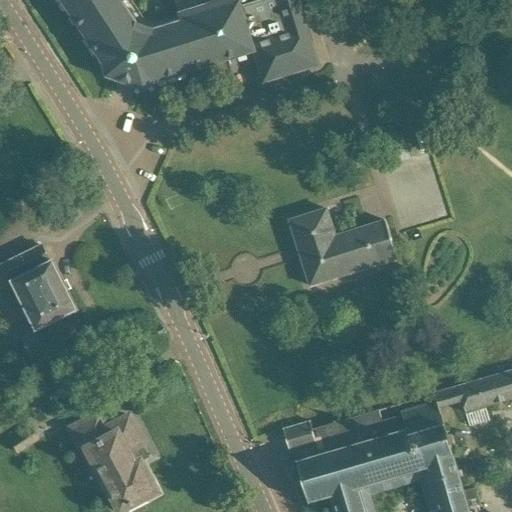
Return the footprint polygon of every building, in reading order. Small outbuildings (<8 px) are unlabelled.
[(156,84),(248,55),(255,53),(265,84),(320,67),(299,0),(174,0),(178,15),(155,23),(145,19),(132,0),(62,0),(105,65),(108,78),(146,91),(156,84)] [(397,162),(417,156),(410,134),(390,140),(397,162)] [(337,237),(328,209),(290,221),(311,287),(398,260),(386,221),(337,237)] [(51,264),(42,246),(0,266),(0,289),(10,284),(24,313),(35,334),(20,341),(29,359),(85,331),(76,313),(79,311),(54,262),(51,264)] [(318,446),(297,452),(300,462),(298,462),(310,504),(331,498),(456,461),(441,409),(464,403),(467,412),(511,399),(511,371),(480,381),(466,385),(442,392),(444,400),(439,401),(403,412),(403,415),(383,421),(379,410),(313,429),(318,446)] [(113,496),(120,511),(123,511),(158,493),(141,461),(143,460),(137,449),(145,444),(129,416),(106,429),(99,415),(70,431),(78,446),(83,444),(87,452),(88,452),(113,496)] [(291,454),(297,452),(318,446),(313,429),(311,421),(284,429),(291,454)] [(16,454),(39,439),(31,428),(9,444),(16,454)] [(471,511),(469,506),(481,502),(476,487),(465,490),(456,461),(331,498),(335,511),(471,511)]
